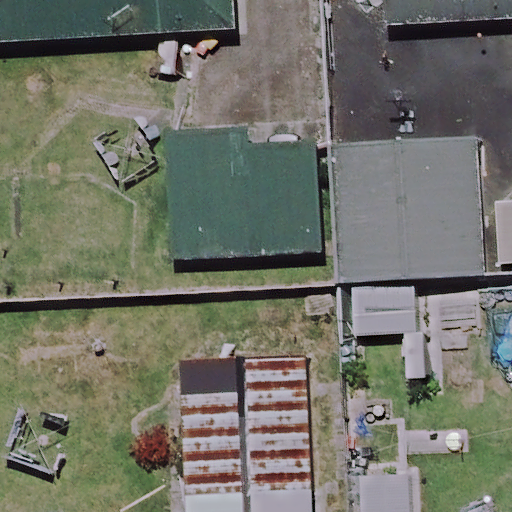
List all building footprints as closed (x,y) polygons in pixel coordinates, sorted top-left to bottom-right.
[(0,0),(0,46),(235,37),(233,0),(0,0)] [(511,0),(389,0),(391,31),(511,25),(511,0)] [(322,156),(168,147),(162,257),(315,265),(322,156)] [(482,278),(481,157),(345,158),(346,280),(482,278)] [(412,299),(355,297),(353,336),(479,341),(481,305),(412,302),(412,299)] [(310,511),(307,369),(185,372),(188,511),(310,511)]
